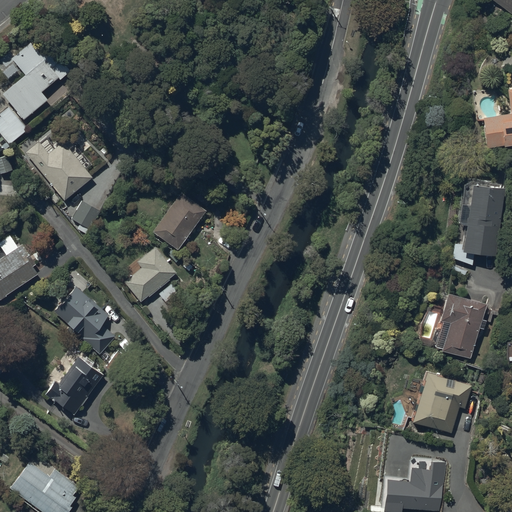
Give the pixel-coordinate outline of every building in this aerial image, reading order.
[(511,0),(499,0),(511,10),(511,0)] [(42,58),(33,47),(16,61),(30,78),(7,97),(26,121),(48,103),(41,95),(59,81),(61,82),(71,74),(51,51),(42,58)] [(485,140),(511,137),(511,84),(507,85),(508,96),(511,95),(511,108),(482,112),(485,140)] [(29,131),(10,108),(0,115),(0,116),(2,118),(0,119),(0,133),(11,147),(29,131)] [(26,153),(64,196),(89,174),(59,141),(46,153),(38,143),(26,153)] [(8,156),(0,158),(0,173),(0,174),(12,170),(8,156)] [(455,214),(465,216),(461,238),(453,237),(451,251),(458,256),(472,262),(473,245),(495,250),(504,180),(470,175),(461,178),(455,214)] [(153,232),(178,250),(206,211),(181,193),(153,232)] [(99,213),(83,204),(73,222),(89,231),(99,213)] [(0,300),(1,300),(37,275),(31,267),(35,265),(22,244),(0,259),(0,300)] [(126,281),(143,301),(175,274),(153,249),(139,261),(143,267),(126,281)] [(485,297),(446,285),(438,311),(441,312),(433,339),(439,341),(439,343),(468,352),(485,297)] [(55,312),(104,355),(119,338),(105,325),(111,318),(77,288),(55,312)] [(56,381),(46,395),(74,416),(104,375),(79,357),(59,384),(56,381)] [(423,370),(424,371),(409,416),(451,430),(459,404),(464,406),(473,380),(436,368),(436,367),(425,363),(423,370)] [(408,473),(385,469),(380,503),(403,505),(403,501),(440,506),(446,460),(429,458),(428,462),(410,459),(408,473)] [(28,463),(9,488),(41,511),(68,511),(79,497),(68,489),(75,480),(58,468),(50,479),(28,463)]
